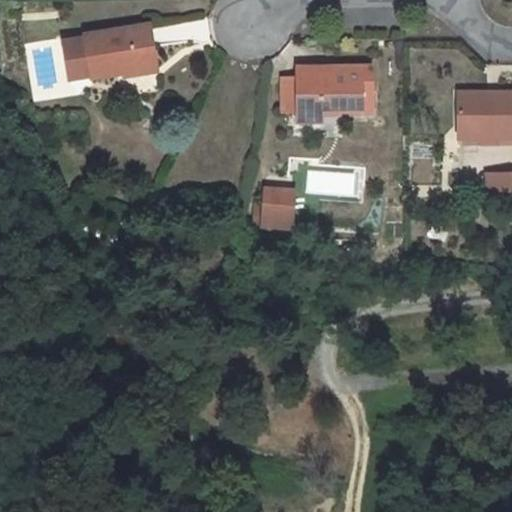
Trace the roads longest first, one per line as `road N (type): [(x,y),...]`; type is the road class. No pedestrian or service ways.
road 1 (residential): [(511,301),(370,314),(334,327),(319,350),(321,373),(349,395),(418,377),(511,370)]
road 2 (residential): [(449,3),(247,21)]
road 3 (track): [(352,511),(366,445),(349,395)]
